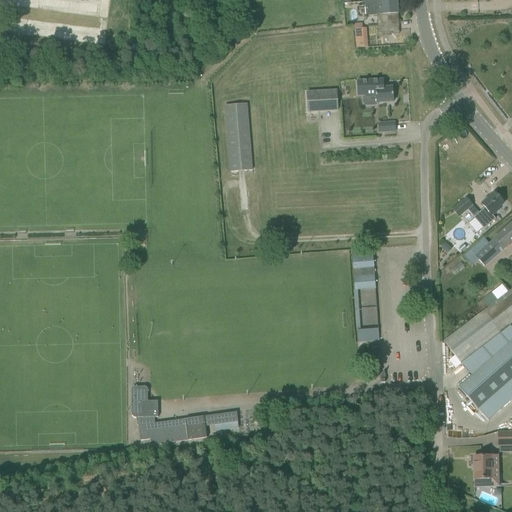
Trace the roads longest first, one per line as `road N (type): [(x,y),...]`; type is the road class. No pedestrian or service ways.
road 1 (unclassified): [(436,390),(424,133),(432,116),(458,99)]
road 2 (track): [(439,511),(436,390)]
